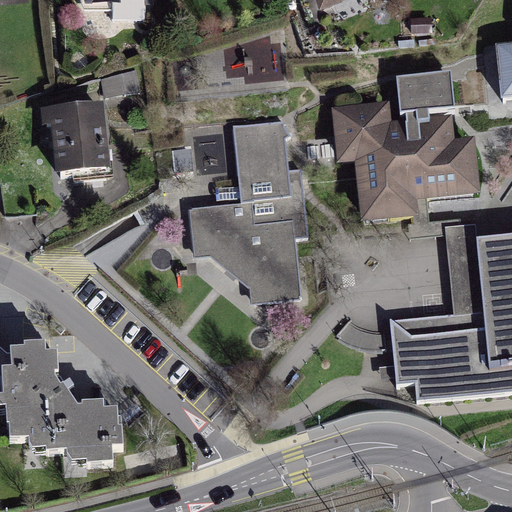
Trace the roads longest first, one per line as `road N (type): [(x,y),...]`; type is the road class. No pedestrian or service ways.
road 1 (residential): [(0,269),(89,324),(247,482)]
road 2 (tertiary): [(511,490),(406,448),(377,445),(247,482)]
